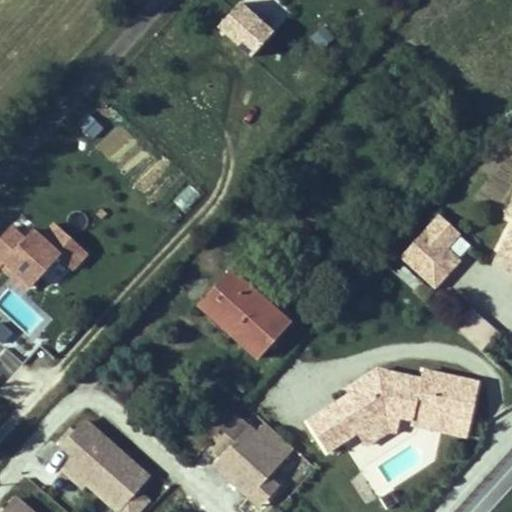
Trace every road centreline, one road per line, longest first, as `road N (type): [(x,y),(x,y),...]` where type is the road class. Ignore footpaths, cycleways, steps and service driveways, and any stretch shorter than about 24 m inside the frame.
road 1 (unknown): [(0,202),(165,17)]
road 2 (unknown): [(76,395),(155,302)]
